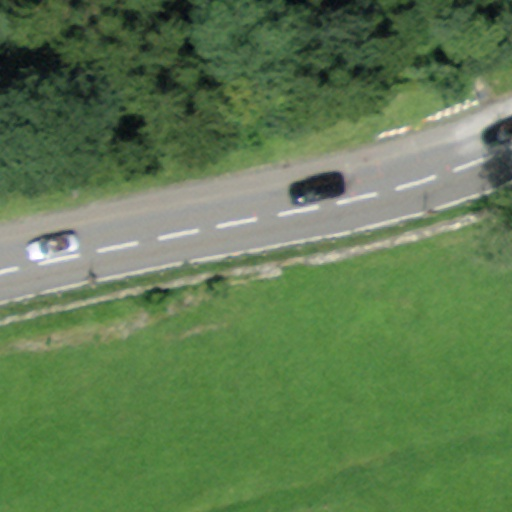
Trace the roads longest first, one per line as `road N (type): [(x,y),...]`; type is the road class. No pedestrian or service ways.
road 1 (primary): [(0,271),(354,202),(511,148)]
road 2 (track): [(247,511),(511,437)]
